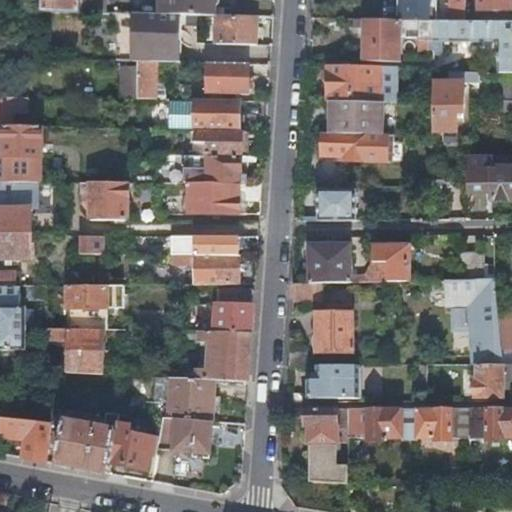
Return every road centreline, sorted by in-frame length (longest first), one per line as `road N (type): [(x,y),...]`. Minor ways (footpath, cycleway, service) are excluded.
road 1 (residential): [(257,511),(275,228)]
road 2 (residential): [(275,228),(511,225)]
road 3 (residential): [(275,228),(290,0)]
road 4 (residential): [(204,511),(0,473)]
